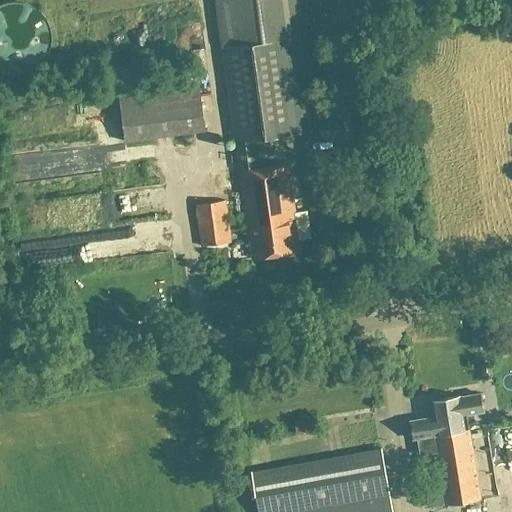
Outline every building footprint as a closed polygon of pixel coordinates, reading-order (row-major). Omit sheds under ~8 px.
[(79,0),(82,20),(96,18),(93,0),(79,0)] [(298,0),(214,0),(246,241),(249,240),(251,260),(297,254),(292,214),(294,214),(288,165),(259,169),(255,140),(316,132),(298,0)] [(197,82),(118,92),(125,142),(203,132),(197,82)] [(307,161),(310,197),(342,194),(339,158),(307,161)] [(204,205),(203,244),(231,245),(232,206),(204,205)] [(458,397),(445,399),(431,402),(433,418),(409,422),(412,440),(417,439),(420,456),(435,454),(444,506),(480,500),(466,415),(483,412),(480,394),(459,398),(458,397)] [(313,434),(312,421),(298,423),(299,436),(313,434)] [(511,428),(492,430),(498,499),(511,497),(511,428)] [(391,511),(381,450),(250,474),(257,511),(391,511)]
